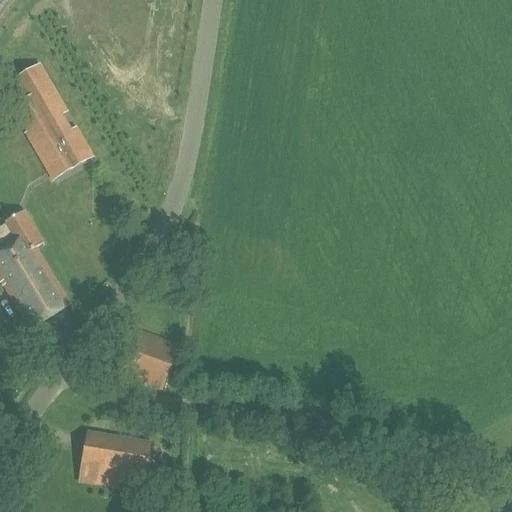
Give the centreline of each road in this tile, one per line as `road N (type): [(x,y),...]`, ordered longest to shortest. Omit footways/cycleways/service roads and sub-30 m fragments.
road 1 (tertiary): [(0,459),(176,196),(211,0)]
road 2 (track): [(511,495),(342,419),(292,407),(145,405),(61,371)]
